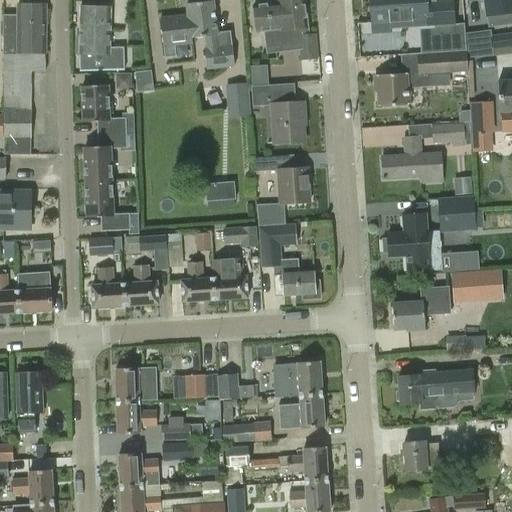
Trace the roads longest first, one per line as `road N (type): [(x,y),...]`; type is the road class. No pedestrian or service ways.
road 1 (residential): [(76,339),(61,0)]
road 2 (residential): [(351,321),(332,0)]
road 3 (residential): [(76,339),(351,321)]
road 4 (residential): [(365,511),(351,321)]
road 5 (residential): [(87,511),(76,339)]
